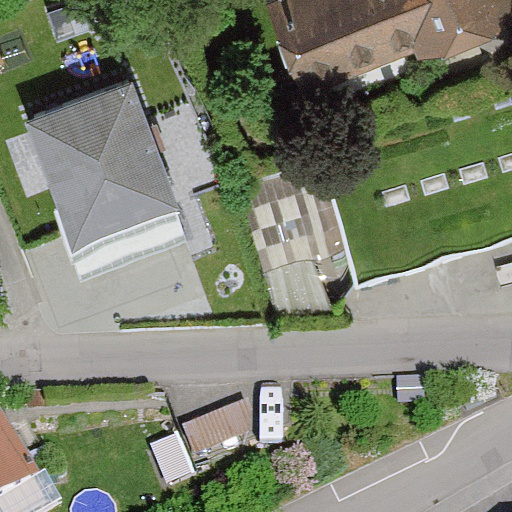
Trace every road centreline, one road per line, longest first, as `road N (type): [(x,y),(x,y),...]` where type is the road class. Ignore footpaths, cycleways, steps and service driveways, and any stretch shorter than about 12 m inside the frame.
road 1 (residential): [(511,352),(0,360)]
road 2 (residential): [(511,425),(363,511)]
